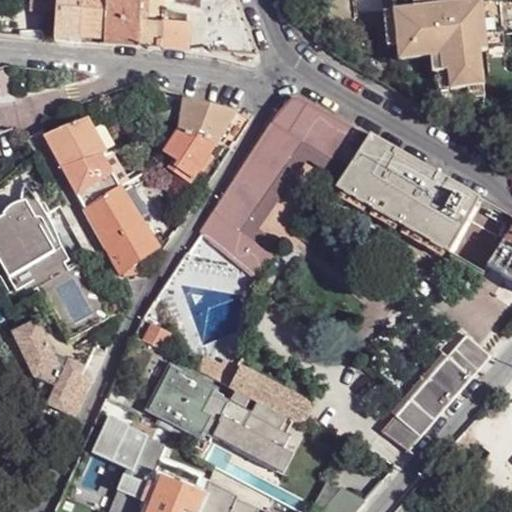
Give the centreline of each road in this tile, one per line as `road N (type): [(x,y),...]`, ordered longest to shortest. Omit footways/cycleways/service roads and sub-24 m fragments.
road 1 (residential): [(0,54),(180,69),(256,86),(293,68)]
road 2 (residential): [(132,312),(293,68)]
road 3 (residential): [(293,68),(511,204)]
road 4 (residential): [(37,511),(132,312)]
road 5 (residential): [(35,138),(132,312)]
road 6 (residential): [(511,362),(380,511)]
